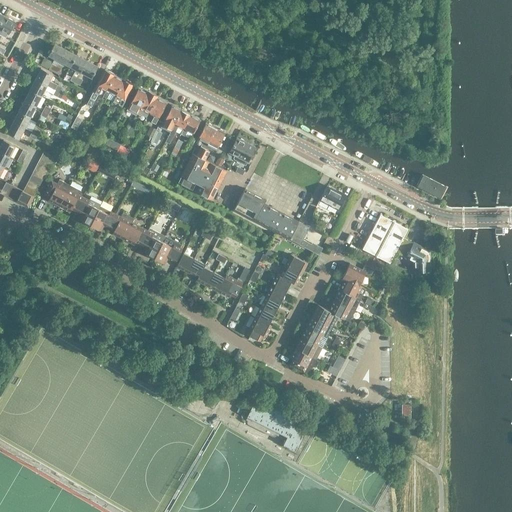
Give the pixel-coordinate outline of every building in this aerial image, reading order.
[(4,15),(0,21),(0,36),(4,38),(7,32),(9,32),(15,21),(4,15)] [(55,72),(58,67),(60,62),(67,50),(54,43),(48,55),(56,59),(54,62),(42,56),(39,64),(49,69),(55,72)] [(67,50),(60,62),(70,66),(76,54),(67,50)] [(70,66),(80,72),(87,60),(76,54),(70,66)] [(80,72),(91,78),(97,66),(87,60),(80,72)] [(41,68),(35,79),(47,85),(54,89),(63,93),(65,89),(60,86),(49,81),(53,74),(41,68)] [(101,87),(106,90),(114,75),(113,74),(114,73),(109,70),(108,72),(104,70),(87,103),(91,106),(101,87)] [(78,77),(75,75),(75,76),(73,75),(70,80),(68,83),(73,85),(74,83),(75,83),(78,77)] [(114,75),(106,90),(103,96),(107,98),(109,94),(114,96),(123,80),(122,79),(123,78),(118,75),(117,76),(114,75)] [(83,79),(78,77),(75,83),(80,85),(83,79)] [(35,79),(29,90),(41,96),(47,85),(35,79)] [(124,80),(123,80),(114,96),(115,97),(112,102),(114,103),(113,105),(121,109),(122,107),(122,108),(134,86),(133,85),(129,83),(130,81),(125,79),(124,80)] [(134,105),(139,108),(148,91),(145,89),(143,90),(138,87),(127,108),(131,110),(134,105)] [(63,93),(54,89),(52,94),(57,97),(58,96),(66,100),(68,96),(63,93)] [(29,90),(24,100),(36,106),(41,96),(29,90)] [(148,91),(139,108),(136,113),(140,115),(141,113),(147,116),(148,113),(149,113),(157,96),(148,91)] [(161,97),(157,96),(149,113),(154,115),(151,121),(155,123),(166,102),(161,100),(161,97)] [(24,100),(18,111),(30,117),(36,106),(24,100)] [(45,105),(43,111),(49,114),(51,109),(45,105)] [(168,121),(174,124),(181,110),(180,110),(180,108),(178,107),(176,108),(171,105),(162,124),(166,126),(168,121)] [(181,110),(174,124),(166,141),(169,143),(178,126),(183,129),(190,115),(189,113),(186,111),(184,112),(181,110)] [(18,111),(13,121),(25,128),(30,117),(18,111)] [(117,123),(122,126),(127,117),(121,114),(117,123)] [(69,127),(71,116),(68,115),(67,120),(61,119),(59,125),(69,127)] [(194,117),(190,115),(183,129),(181,134),(184,136),(187,130),(193,133),(200,120),(199,119),(198,118),(196,116),(194,117)] [(71,127),(83,133),(85,130),(78,126),(82,119),(77,116),(71,127)] [(25,128),(13,121),(7,132),(19,139),(25,128)] [(195,146),(192,153),(200,157),(215,127),(212,126),(211,124),(209,123),(207,124),(205,123),(198,138),(203,140),(199,148),(195,146)] [(126,137),(129,139),(135,128),(130,126),(126,134),(127,135),(126,137)] [(146,135),(151,137),(155,128),(151,126),(146,135)] [(219,129),(215,127),(200,157),(204,159),(209,150),(213,153),(216,147),(217,148),(224,134),(224,132),(223,132),(223,130),(220,129),(219,129)] [(149,141),(157,145),(163,133),(157,130),(157,129),(155,128),(151,137),(149,141)] [(29,136),(35,139),(38,134),(32,131),(29,136)] [(234,156),(233,158),(233,159),(245,165),(247,161),(248,161),(254,148),(236,138),(229,153),(234,156)] [(3,139),(0,145),(0,151),(9,156),(15,146),(3,139)] [(175,146),(179,149),(183,142),(178,139),(175,146)] [(129,149),(120,145),(117,151),(126,156),(129,149)] [(17,161),(22,163),(28,152),(23,150),(17,161)] [(0,151),(0,165),(4,167),(9,156),(0,151)] [(43,151),(41,156),(52,162),(54,157),(43,151)] [(200,157),(192,153),(177,182),(211,199),(224,174),(225,170),(224,169),(204,159),(200,157)] [(215,163),(221,166),(225,158),(219,155),(215,163)] [(41,156),(38,162),(48,168),(52,162),(41,156)] [(98,163),(91,158),(86,167),(94,172),(98,163)] [(48,168),(38,162),(35,167),(46,173),(48,168)] [(35,167),(32,173),(43,179),(46,173),(35,167)] [(32,173),(29,179),(40,184),(43,179),(32,173)] [(448,185),(421,173),(415,186),(441,200),(448,185)] [(59,205),(70,184),(59,178),(57,183),(52,180),(45,194),(50,196),(48,199),(59,205)] [(29,179),(26,184),(37,190),(40,184),(29,179)] [(134,179),(132,184),(148,191),(150,187),(134,179)] [(0,192),(5,195),(10,184),(6,182),(0,192)] [(15,187),(10,184),(5,195),(10,197),(15,187)] [(26,184),(23,191),(34,196),(37,190),(26,184)] [(72,208),(77,210),(84,197),(79,194),(81,190),(70,184),(59,205),(70,211),(72,208)] [(319,199),(337,209),(344,196),(327,186),(319,199)] [(23,191),(15,187),(10,197),(17,201),(23,191)] [(254,220),(289,239),(298,221),(263,203),(265,199),(245,188),(240,198),(239,197),(233,210),(254,220)] [(23,191),(17,201),(28,207),(34,196),(23,191)] [(79,218),(90,224),(100,203),(89,198),(89,199),(84,197),(77,210),(82,213),(79,218)] [(103,224),(108,227),(116,213),(100,205),(101,204),(100,203),(90,224),(101,230),(103,224)] [(112,232),(123,238),(132,221),(134,217),(133,217),(123,211),(120,215),(116,213),(108,227),(114,230),(112,232)] [(362,249),(390,263),(396,251),(414,261),(414,270),(430,270),(429,261),(428,261),(428,252),(420,248),(421,247),(403,238),(408,228),(380,214),(362,249)] [(147,229),(132,221),(123,238),(134,244),(135,241),(140,244),(147,229)] [(300,244),(317,254),(321,247),(311,241),(310,243),(302,239),(309,227),(298,221),(289,239),(300,244)] [(152,232),(147,229),(140,244),(145,246),(142,251),(153,257),(162,241),(151,235),(152,232)] [(172,246),(162,241),(153,257),(164,262),(167,257),(172,260),(179,246),(174,243),(172,246)] [(176,265),(187,271),(194,257),(183,252),(176,265)] [(290,253),(284,265),(301,273),(307,262),(290,253)] [(195,279),(197,280),(204,266),(203,265),(205,263),(194,257),(187,271),(197,276),(195,279)] [(343,281),(345,277),(357,284),(359,284),(358,284),(364,272),(371,276),(375,269),(364,263),(361,269),(349,262),(340,279),(343,281)] [(214,271),(217,266),(212,263),(209,268),(204,266),(197,280),(207,285),(214,271)] [(277,273),(276,273),(290,281),(295,284),(301,273),(284,265),(287,266),(282,276),(277,273)] [(224,276),(214,271),(207,285),(217,290),(224,276)] [(224,276),(217,290),(224,293),(228,296),(230,293),(235,296),(244,279),(238,276),(236,279),(226,273),(224,276)] [(276,273),(270,285),(284,292),(290,281),(276,273)] [(376,279),(384,284),(386,279),(378,275),(376,279)] [(343,281),(339,288),(359,299),(365,288),(359,284),(357,284),(345,277),(343,281)] [(270,285),(265,296),(279,303),(280,301),(284,292),(270,285)] [(339,288),(333,299),(354,309),(359,299),(339,288)] [(265,296),(259,306),(273,313),(279,303),(265,296)] [(333,299),(328,309),(338,315),(348,320),(354,310),(354,309),(333,299)] [(317,304),(311,314),(332,325),(338,315),(328,309),(317,303),(317,304)] [(259,306),(254,317),(271,325),(271,324),(268,323),(273,313),(259,306)] [(229,317),(234,320),(238,312),(233,310),(229,317)] [(311,314),(306,325),(327,336),(332,325),(311,314)] [(245,333),(259,340),(262,334),(265,336),(271,325),(254,317),(249,327),(245,333)] [(321,346),(327,336),(306,325),(300,335),(321,346)] [(316,357),(321,346),(300,335),(295,346),(316,357)] [(331,344),(336,347),(339,349),(341,344),(338,343),(339,342),(333,339),(331,344)] [(307,373),(316,357),(295,346),(289,357),(292,359),(289,364),(307,373)] [(327,384),(331,386),(340,370),(335,368),(327,384)] [(247,410),(249,410),(248,412),(287,432),(281,443),(292,448),(301,430),(305,422),(255,397),(250,408),(249,407),(247,410)] [(410,418),(410,404),(401,404),(401,418),(410,418)]
